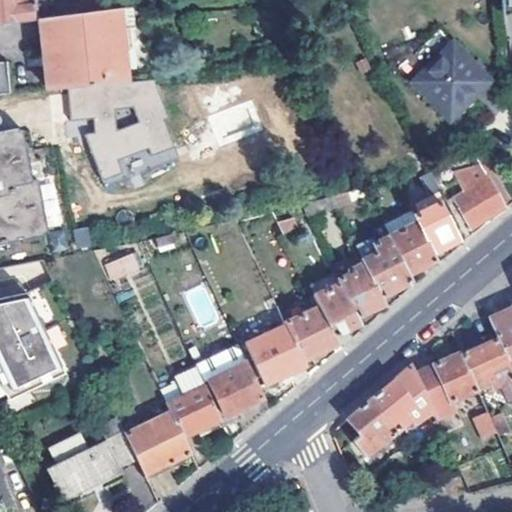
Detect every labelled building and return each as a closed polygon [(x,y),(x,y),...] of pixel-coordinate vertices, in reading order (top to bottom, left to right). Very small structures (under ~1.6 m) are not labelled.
[(32,0),(0,0),(0,24),(35,20),(32,0)] [(32,0),(35,20),(40,19),(39,13),(45,12),(44,2),(49,1),(48,0),(32,0)] [(511,0),(500,0),(501,14),(511,10),(511,0)] [(67,89),(125,82),(121,43),(134,40),(131,7),(48,18),(52,50),(44,51),(48,91),(67,89)] [(48,18),(40,19),(44,51),(52,50),(48,18)] [(452,43),(414,80),(450,118),(489,81),(452,43)] [(0,95),(11,95),(8,63),(5,63),(5,66),(0,66),(0,95)] [(125,82),(67,89),(71,122),(93,120),(95,133),(90,134),(85,136),(103,181),(123,173),(118,161),(149,149),(152,156),(175,146),(165,120),(169,118),(153,79),(125,82)] [(31,180),(25,148),(20,148),(17,132),(17,129),(0,131),(0,245),(15,242),(15,240),(22,239),(22,241),(42,237),(42,236),(39,221),(44,220),(37,179),(31,180)] [(22,130),(17,132),(20,148),(25,148),(22,130)] [(511,199),(487,155),(476,157),(480,165),(456,178),(468,199),(457,206),(471,231),(487,220),(505,207),(511,202),(511,199)] [(442,202),(447,200),(433,173),(423,178),(431,196),(436,205),(415,215),(418,221),(434,253),(460,239),(442,202)] [(334,198),(338,206),(353,200),(348,190),(333,194),(334,198)] [(436,205),(431,196),(411,206),(413,210),(415,215),(436,205)] [(305,204),(309,214),(338,206),(334,198),(305,204)] [(386,224),(391,234),(418,221),(415,215),(413,210),(386,224)] [(296,217),(280,220),(286,232),(300,225),(296,217)] [(391,234),(392,236),(410,273),(437,260),(434,253),(418,221),(391,234)] [(78,248),(91,245),(87,226),(74,229),(78,248)] [(175,232),(156,235),(158,243),(176,239),(175,232)] [(410,273),(392,236),(378,243),(375,237),(358,246),(364,259),(365,262),(382,296),(413,280),(410,273)] [(146,255),(138,237),(127,240),(137,260),(146,255)] [(384,302),(382,296),(365,262),(352,268),(353,272),(341,279),(342,282),(359,316),(384,302)] [(23,280),(0,290),(0,381),(9,400),(67,373),(23,280)] [(321,305),(336,335),(362,322),(359,316),(342,282),(316,294),(321,305)] [(286,321),(288,324),(305,360),(339,342),(336,335),(321,305),(286,321)] [(489,318),(498,338),(510,364),(511,363),(511,307),(509,309),(489,318)] [(240,346),(259,386),(307,364),(305,360),(288,324),(240,346)] [(502,384),(508,398),(511,396),(511,367),(510,364),(498,338),(463,354),(478,390),(491,384),(493,388),(502,384)] [(196,363),(205,384),(222,418),(225,425),(239,418),(244,430),(270,409),(259,386),(240,346),(239,343),(196,363)] [(462,351),(416,371),(434,411),(437,419),(453,412),(455,409),(452,402),(479,391),(478,390),(463,354),(462,351)] [(176,372),(186,393),(205,384),(196,363),(176,372)] [(434,411),(416,371),(414,365),(395,381),(373,400),(398,432),(414,421),(416,425),(434,411)] [(171,410),(183,437),(197,430),(200,436),(218,428),(215,422),(222,418),(205,384),(186,393),(167,402),(171,410)] [(97,422),(114,414),(108,400),(90,409),(97,422)] [(368,457),(398,432),(373,400),(359,411),(355,414),(367,434),(357,441),(368,457)] [(53,444),(85,428),(77,410),(45,426),(53,444)] [(126,432),(139,460),(146,475),(162,467),(191,453),(183,437),(171,410),(126,432)] [(85,428),(53,444),(39,450),(62,499),(139,460),(126,432),(116,413),(114,414),(97,422),(85,428)] [(490,455),(504,450),(488,413),(474,419),(490,455)] [(434,439),(444,436),(439,423),(429,427),(434,439)] [(133,465),(123,469),(134,497),(144,493),(133,465)]
